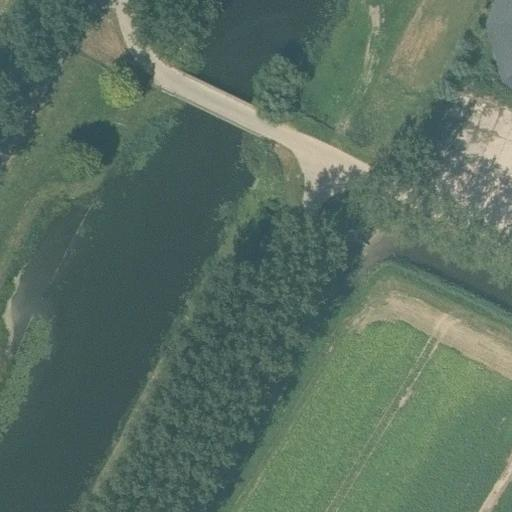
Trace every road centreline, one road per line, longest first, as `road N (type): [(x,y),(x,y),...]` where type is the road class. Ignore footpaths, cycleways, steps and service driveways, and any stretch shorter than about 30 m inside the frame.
road 1 (track): [(511,340),(411,291),(382,290),(329,340),(226,511)]
road 2 (unclassified): [(143,511),(333,160)]
road 3 (unclassified): [(333,160),(160,74),(134,40),(124,0)]
road 4 (unclassified): [(511,245),(333,160)]
road 5 (track): [(0,230),(52,145),(107,113)]
